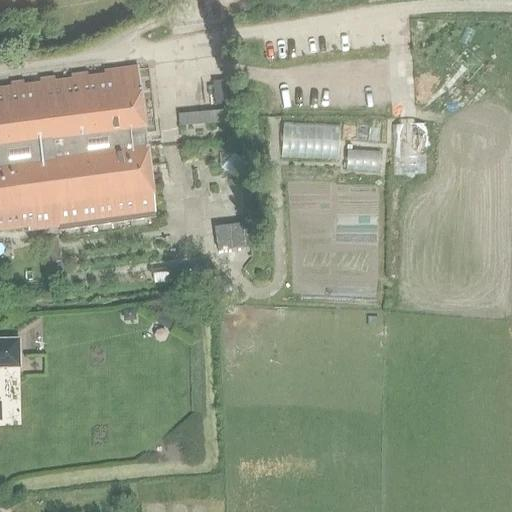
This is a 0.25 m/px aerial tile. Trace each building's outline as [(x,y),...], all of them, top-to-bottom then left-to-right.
[(57,229),(58,233),(157,220),(137,68),(0,85),(0,230),(27,227),(28,231),(42,229),(42,231),(57,229)] [(181,112),(181,124),(235,121),(235,109),(181,112)] [(342,158),(343,121),(284,121),(284,157),(342,158)] [(349,168),(382,170),(382,150),(350,148),(349,168)] [(231,250),(254,247),(250,223),(228,226),(231,250)] [(58,242),(44,243),(46,264),(60,263),(58,242)] [(189,267),(152,271),(154,287),(191,283),(189,267)] [(223,278),(209,284),(217,302),(232,296),(233,287),(223,278)] [(123,310),(124,323),(136,322),(135,309),(123,310)] [(0,420),(0,405),(0,368),(20,368),(19,340),(0,340),(0,420)]
